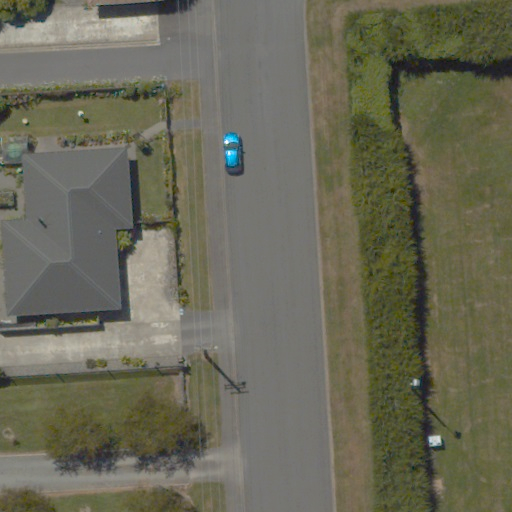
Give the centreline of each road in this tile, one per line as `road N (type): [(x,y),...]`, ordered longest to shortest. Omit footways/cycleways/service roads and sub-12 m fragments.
road 1 (residential): [(258,0),(288,445)]
road 2 (residential): [(0,445),(288,445)]
